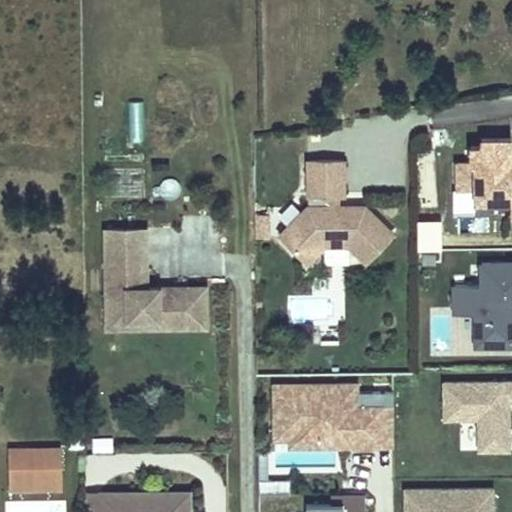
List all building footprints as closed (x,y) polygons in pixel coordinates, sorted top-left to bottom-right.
[(468,162),(452,162),(452,191),(470,192),(469,205),(510,206),(510,219),(511,219),(511,161),(510,162),(510,139),(481,138),(480,150),(468,149),(468,162)] [(346,169),(310,168),(309,216),(282,243),(308,270),(326,252),(351,253),(368,270),(394,243),(366,215),(330,215),(330,203),(346,204),(346,169)] [(166,179),(163,195),(179,198),(182,181),(166,179)] [(270,241),(270,220),(257,220),(257,241),(270,241)] [(148,294),(147,235),(107,236),(108,317),(128,317),(128,327),(160,327),(160,334),(207,334),(207,294),(170,294),(169,301),(161,301),(160,295),(148,294)] [(511,272),(484,272),(484,295),(458,295),(458,323),(478,323),(478,355),(511,354),(511,272)] [(128,327),(128,317),(108,317),(108,335),(160,334),(160,327),(128,327)] [(511,389),(446,391),(447,427),(480,427),(481,460),(511,459),(511,389)] [(358,392),(275,392),(275,445),(291,445),(291,454),(395,454),(394,413),(358,414),(358,392)] [(59,497),(59,457),(8,456),(7,497),(59,497)] [(291,487),(259,486),(259,501),(291,502),(291,487)] [(494,511),(494,498),(406,498),(406,511),(494,511)] [(185,511),(185,502),(165,501),(164,511),(147,511),(147,502),(83,502),(82,511),(185,511)] [(164,511),(165,501),(147,502),(147,511),(164,511)]
